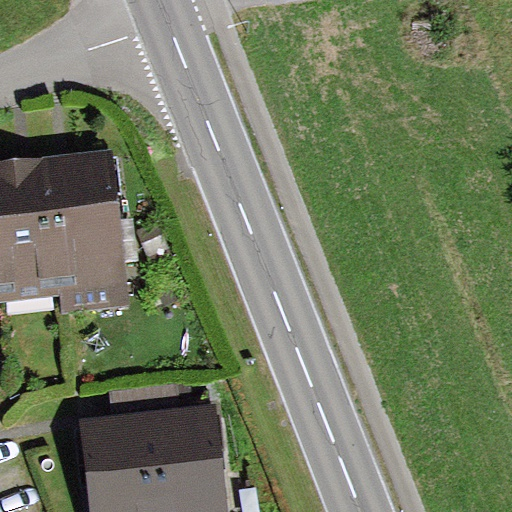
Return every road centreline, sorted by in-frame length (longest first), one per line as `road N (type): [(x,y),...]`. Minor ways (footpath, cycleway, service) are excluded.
road 1 (secondary): [(362,511),(166,15)]
road 2 (residential): [(166,15),(0,78)]
